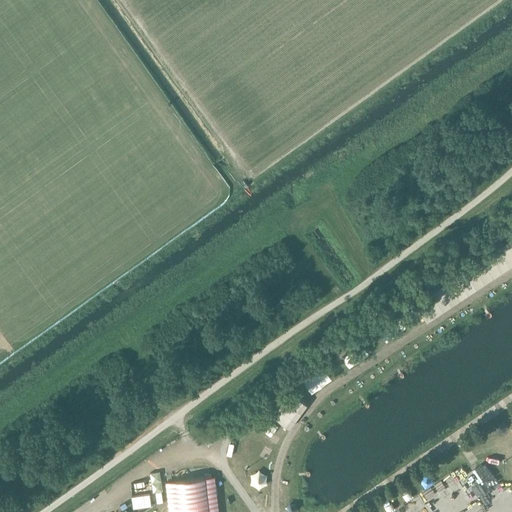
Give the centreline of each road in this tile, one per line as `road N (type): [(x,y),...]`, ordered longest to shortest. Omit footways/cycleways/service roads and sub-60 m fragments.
road 1 (track): [(45,511),(511,174)]
road 2 (track): [(275,511),(274,482),(289,432),(327,391),(511,271)]
